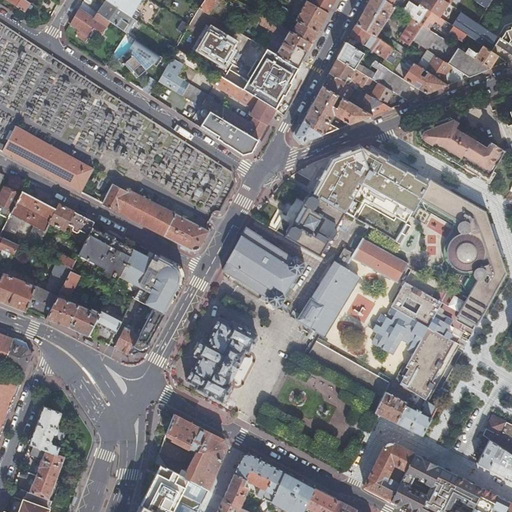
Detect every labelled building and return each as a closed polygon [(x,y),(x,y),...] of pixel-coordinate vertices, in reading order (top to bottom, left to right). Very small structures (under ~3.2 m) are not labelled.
[(7,0),(24,12),(30,3),(26,0),(7,0)] [(107,0),(110,2),(131,16),(140,0),(107,0)] [(203,0),(199,7),(198,8),(209,14),(210,12),(217,0),(203,0)] [(325,18),(327,13),(309,2),(306,0),(296,20),(317,32),(325,18)] [(330,9),(334,0),(309,0),(309,2),(327,13),(330,9)] [(375,37),(394,7),(390,5),(382,0),(368,0),(364,8),(355,25),(375,38),(375,37)] [(438,18),(447,4),(441,0),(422,0),(419,5),(417,7),(409,2),(410,0),(398,0),(394,7),(412,19),(419,24),(427,11),(438,18)] [(480,0),(478,4),(486,9),(491,0),(480,0)] [(126,33),(135,19),(131,16),(110,2),(106,7),(104,6),(99,14),(109,21),(126,33)] [(95,20),(78,8),(70,23),(78,28),(76,31),(76,36),(85,42),(88,36),(92,31),(99,36),(105,26),(109,21),(99,14),(95,20)] [(441,26),(444,21),(438,18),(427,11),(419,24),(422,25),(428,29),(434,21),(441,26)] [(255,18),(262,21),(265,16),(258,13),(255,18)] [(477,24),(460,13),(452,26),(453,27),(466,35),(483,46),(491,51),(496,43),(499,38),(497,37),(477,24)] [(290,22),(292,18),(288,15),(286,14),(284,19),(290,22)] [(276,33),(280,26),(265,16),(262,21),(260,24),(276,33)] [(422,25),(419,24),(412,19),(398,39),(409,46),(412,42),(422,25)] [(313,40),(317,32),(296,20),(294,22),(296,23),(291,32),(311,44),(313,40)] [(511,46),(511,22),(504,26),(497,37),(499,38),(506,43),(511,46)] [(375,38),(355,25),(349,36),(384,59),(380,65),(387,69),(393,73),(400,63),(404,57),(403,56),(392,49),(375,37),(375,38)] [(437,35),(428,29),(422,25),(412,42),(427,51),(438,58),(440,53),(430,46),(437,35)] [(466,35),(453,27),(449,33),(462,42),(466,35)] [(198,50),(225,65),(234,50),(231,49),(235,42),(212,28),(198,50)] [(300,63),(311,44),(291,32),(289,31),(281,45),(277,43),(275,47),(279,49),(276,54),(275,54),(298,68),(300,63)] [(162,57),(135,39),(129,48),(130,48),(132,50),(153,63),(156,66),(162,57)] [(362,53),(345,42),(343,46),(337,58),(354,69),(368,77),(370,73),(359,66),(360,63),(358,61),(362,53)] [(491,51),(483,46),(478,53),(469,47),(467,50),(457,44),(454,42),(452,45),(455,47),(489,69),(498,56),(491,51)] [(511,46),(506,43),(503,48),(511,53),(511,46)] [(451,66),(469,77),(473,76),(486,71),(489,69),(455,47),(452,50),(455,52),(447,64),(451,66)] [(268,122),(275,109),(243,89),(216,73),(210,82),(253,109),(251,113),(249,115),(253,117),(249,123),(244,120),(224,108),(222,110),(205,99),(208,95),(177,76),(181,67),(184,63),(186,64),(197,71),(201,63),(185,53),(176,48),(168,61),(162,73),(158,80),(205,109),(258,141),(268,122)] [(243,89),(275,109),(298,68),(275,54),(276,54),(267,48),(250,76),(253,78),(250,82),(248,80),(243,89)] [(131,52),(132,53),(146,69),(153,63),(132,50),(131,52)] [(447,64),(438,58),(427,51),(417,66),(423,69),(425,71),(427,73),(441,82),(451,66),(447,64)] [(146,69),(132,53),(126,58),(123,54),(118,59),(117,60),(122,66),(125,64),(131,72),(133,70),(138,76),(146,69)] [(417,66),(404,57),(400,63),(411,69),(404,80),(426,94),(430,93),(447,86),(441,82),(427,73),(424,78),(419,75),(423,69),(417,66)] [(348,79),(362,88),(368,77),(354,69),(337,58),(331,69),(329,73),(344,83),(348,79)] [(371,79),(377,83),(378,83),(387,69),(380,65),(373,60),(370,65),(377,69),(371,79)] [(378,83),(408,101),(421,96),(426,94),(404,80),(393,73),(387,69),(378,83)] [(321,86),(337,96),(340,97),(344,90),(349,90),(350,89),(345,86),(346,84),(344,83),(329,73),(326,78),(321,86)] [(361,91),(366,94),(370,96),(377,83),(371,79),(368,77),(362,88),(361,91)] [(366,94),(358,107),(372,115),(387,110),(408,101),(378,83),(377,83),(370,96),(366,94)] [(356,106),(347,101),(342,98),(336,109),(332,106),(337,96),(321,86),(315,98),(302,122),(321,135),(342,127),(372,115),(358,107),(356,106)] [(351,94),(347,101),(356,106),(360,99),(351,94)] [(253,150),(258,141),(205,109),(195,125),(240,153),(247,152),(253,150)] [(249,115),(251,113),(249,111),(244,120),(249,123),(253,117),(249,115)] [(415,140),(451,161),(478,176),(480,173),(487,177),(491,170),(503,150),(483,137),(479,143),(467,135),(447,123),(451,118),(450,117),(442,112),(431,116),(422,120),(423,121),(419,123),(413,125),(415,131),(412,138),(415,140)] [(301,143),(321,135),(302,122),(300,126),(294,136),(301,143)] [(4,146),(1,151),(29,166),(80,192),(93,168),(15,126),(4,146)] [(370,146),(367,151),(357,145),(339,153),(329,156),(308,193),(343,213),(352,218),(363,199),(406,223),(419,200),(431,180),(370,146)] [(308,187),(315,173),(303,167),(295,181),(308,187)] [(431,180),(419,200),(459,222),(458,224),(457,226),(457,228),(459,231),(460,232),(461,233),(456,234),(454,236),(452,238),(449,242),(446,246),(446,249),(446,254),(446,257),(448,262),(450,264),(454,268),(456,269),(461,271),(466,272),(471,271),(474,270),(473,272),(473,274),(473,276),(474,277),(468,278),(463,285),(466,290),(464,294),(468,297),(457,315),(476,325),(506,272),(485,211),(431,180)] [(107,206),(116,211),(126,192),(123,190),(112,185),(102,204),(107,206)] [(36,192),(24,186),(20,195),(12,210),(11,214),(10,213),(0,233),(0,236),(11,242),(22,220),(33,226),(23,247),(34,252),(38,244),(48,223),(58,203),(47,198),(44,203),(33,197),(36,192)] [(0,203),(12,210),(20,195),(3,187),(0,193),(0,203)] [(207,235),(209,231),(202,227),(194,223),(127,188),(126,192),(116,211),(127,217),(136,221),(186,248),(192,251),(200,248),(207,235)] [(334,229),(343,213),(308,193),(283,237),(318,257),(328,239),(330,239),(334,232),(334,229)] [(73,211),(58,203),(48,223),(63,230),(66,223),(69,225),(67,229),(68,232),(71,233),(74,232),(76,228),(88,234),(92,228),(94,222),(73,211)] [(197,216),(194,223),(202,227),(205,220),(197,216)] [(92,228),(88,234),(78,255),(113,273),(112,275),(114,276),(115,274),(119,276),(133,249),(92,228)] [(260,237),(245,228),(241,235),(240,235),(233,248),(226,262),(227,262),(222,270),(235,278),(261,294),(259,298),(263,301),(265,297),(266,298),(267,300),(267,301),(275,306),(278,305),(279,306),(284,298),(283,298),(283,295),(295,275),(298,274),(299,274),(304,266),(303,265),(303,262),(295,257),(294,257),(292,258),(259,238),(260,237)] [(0,236),(0,248),(10,252),(0,271),(3,273),(13,254),(18,245),(11,242),(0,236)] [(395,282),(406,262),(362,238),(355,250),(352,248),(350,251),(344,248),(335,261),(334,260),(333,261),(311,298),(309,299),(296,319),(296,320),(302,323),(311,329),(307,336),(311,339),(313,335),(315,337),(318,333),(324,337),(360,276),(345,267),(350,257),(395,282)] [(133,249),(119,276),(138,286),(137,289),(140,291),(136,299),(140,301),(153,308),(164,314),(167,309),(182,280),(182,278),(182,276),(181,274),(181,272),(180,270),(179,269),(178,267),(178,266),(148,250),(145,255),(133,249)] [(58,253),(54,261),(57,262),(63,265),(71,268),(75,261),(58,253)] [(63,265),(57,262),(51,274),(58,277),(63,265)] [(58,277),(65,280),(70,271),(71,268),(63,265),(58,277)] [(46,317),(45,319),(69,327),(88,336),(94,323),(100,312),(92,308),(91,310),(81,306),(67,301),(80,276),(70,271),(65,280),(57,296),(46,317)] [(0,278),(0,301),(26,312),(27,308),(36,286),(3,273),(0,278)] [(261,294),(235,278),(232,282),(258,299),(259,298),(261,294)] [(411,392),(425,401),(434,384),(437,386),(457,350),(460,344),(444,335),(446,330),(451,333),(454,328),(449,325),(452,320),(437,311),(442,302),(403,281),(398,290),(399,291),(390,306),(391,307),(386,317),(381,314),(375,324),(370,322),(367,327),(377,333),(372,343),(392,354),(401,340),(410,345),(408,350),(413,353),(405,368),(408,369),(399,385),(403,387),(411,392)] [(36,286),(27,308),(46,317),(57,296),(36,286)] [(461,308),(467,298),(457,291),(450,302),(461,308)] [(357,294),(348,314),(364,321),(373,302),(357,294)] [(136,299),(133,298),(126,310),(134,313),(140,301),(136,299)] [(100,312),(94,323),(100,326),(99,328),(105,331),(106,329),(114,333),(123,316),(118,313),(116,316),(102,308),(100,312)] [(155,331),(164,314),(153,308),(139,335),(128,354),(131,356),(140,352),(146,347),(155,331)] [(196,387),(195,389),(221,402),(223,400),(224,400),(230,388),(229,388),(231,385),(228,383),(229,380),(231,380),(244,354),(243,354),(245,350),(248,352),(249,349),(250,349),(256,337),(257,334),(231,321),(230,323),(218,317),(212,330),(213,331),(208,341),(202,338),(201,340),(200,340),(194,353),(194,354),(193,356),(198,359),(194,368),(193,368),(186,381),(196,387)] [(124,327),(114,348),(128,354),(139,335),(124,327)] [(0,437),(21,381),(0,373),(0,361),(25,371),(32,354),(22,341),(0,332),(0,437)] [(382,397),(389,383),(316,341),(308,355),(382,397)] [(375,412),(376,413),(395,422),(406,402),(388,393),(390,390),(391,389),(397,392),(400,392),(403,387),(399,385),(391,379),(389,383),(382,397),(375,412)] [(434,384),(425,401),(427,402),(437,386),(434,384)] [(427,402),(425,401),(411,392),(406,402),(395,422),(421,435),(436,408),(427,402)] [(56,453),(57,453),(59,446),(52,443),(50,440),(51,437),(53,438),(54,437),(62,440),(68,424),(65,423),(63,427),(56,424),(61,412),(43,405),(29,443),(29,444),(33,445),(46,450),(56,453)] [(174,414),(166,436),(197,451),(198,452),(207,432),(174,414)] [(482,436),(488,440),(502,449),(504,450),(511,455),(511,425),(492,416),(482,436)] [(194,457),(186,475),(208,486),(225,447),(223,439),(207,432),(198,452),(197,451),(194,457)] [(364,486),(390,500),(399,483),(387,477),(393,465),(405,471),(413,453),(387,440),(364,486)] [(488,440),(477,463),(511,480),(511,458),(511,455),(504,450),(499,459),(494,456),(497,449),(501,451),(502,449),(488,440)] [(194,457),(164,441),(161,449),(158,456),(166,467),(185,477),(186,475),(194,457)] [(46,450),(33,445),(30,453),(42,458),(38,467),(39,467),(36,475),(54,482),(64,456),(57,453),(56,453),(46,450)] [(240,455),(221,500),(238,507),(245,492),(248,493),(250,488),(243,485),(245,479),(259,486),(256,494),(270,501),(283,471),(265,461),(261,459),(248,452),(240,455)] [(399,483),(390,500),(414,511),(426,490),(438,466),(413,453),(405,471),(399,483)] [(196,511),(207,490),(184,478),(185,477),(166,467),(167,468),(160,466),(141,504),(143,505),(139,511),(196,511)] [(445,511),(447,511),(449,511),(453,511),(468,481),(453,473),(438,466),(426,490),(414,511),(413,511),(445,511)] [(283,471),(270,501),(292,511),(301,511),(304,507),(313,487),(298,479),(283,471)] [(54,482),(36,475),(32,484),(31,483),(28,491),(47,499),(54,482)] [(186,475),(185,477),(184,478),(207,490),(208,486),(186,475)] [(445,511),(471,511),(482,488),(468,481),(453,511),(449,511),(447,511),(445,511)] [(330,511),(337,499),(324,492),(313,487),(304,507),(314,511),(330,511)] [(488,511),(489,511),(497,496),(482,488),(471,511),(488,511)] [(48,511),(49,510),(53,501),(47,499),(28,491),(27,490),(23,501),(15,498),(10,511),(48,511)] [(490,511),(504,511),(510,502),(497,496),(489,511),(490,511)] [(13,497),(7,511),(10,511),(15,498),(13,497)] [(361,511),(353,508),(337,499),(330,511),(361,511)] [(221,500),(215,511),(250,511),(248,511),(245,510),(238,507),(221,500)]
